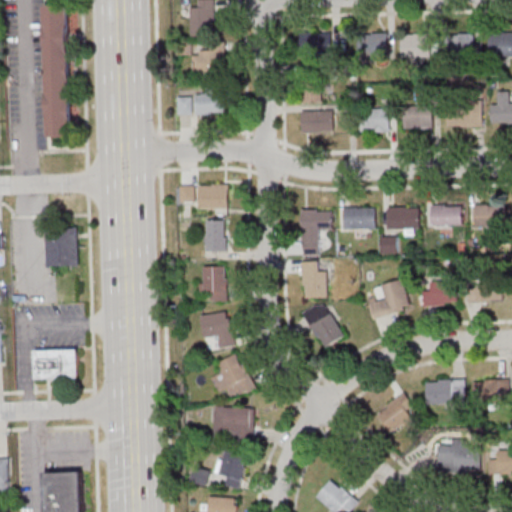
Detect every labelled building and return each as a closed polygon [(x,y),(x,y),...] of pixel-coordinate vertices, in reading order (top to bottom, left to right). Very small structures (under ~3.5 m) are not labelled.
[(215,0),(192,0),(192,35),(216,35),(215,0)] [(75,136),(72,4),(45,5),(49,137),(75,136)] [(511,30),(493,31),(493,56),(511,56),(511,30)] [(301,57),(326,57),(326,33),(301,33),(301,57)] [(365,33),(365,55),(390,55),(390,33),(365,33)] [(477,34),(443,34),(443,55),(477,55),(477,34)] [(434,56),(434,35),(403,35),(403,56),(434,56)] [(203,78),(220,78),(220,51),(194,51),(194,71),(203,71),(203,78)] [(324,104),(324,75),(302,75),(302,104),(324,104)] [(197,113),(225,113),(225,90),(197,90),(197,113)] [(493,102),(493,124),(511,124),(511,103),(511,104),(511,91),(499,91),(499,102),(493,102)] [(179,113),(192,113),(192,97),(179,97),(179,113)] [(449,104),(449,127),(483,127),(483,104),(449,104)] [(405,128),(433,129),(434,106),(406,105),(405,128)] [(392,108),(363,108),(363,131),(392,131),(392,108)] [(302,111),(302,133),(335,133),(335,111),(302,111)] [(200,184),(200,207),(231,208),(231,184),(200,184)] [(197,185),(180,185),(180,201),(197,201),(197,185)] [(433,224),(464,224),(464,204),(433,204),(433,224)] [(475,226),(502,226),(502,204),(475,204),(475,226)] [(421,230),(421,206),(389,206),(389,230),(421,230)] [(346,208),(346,229),(378,229),(378,208),(346,208)] [(304,210),(303,254),(329,254),(329,210),(304,210)] [(228,250),(228,220),(208,220),(208,250),(228,250)] [(80,266),(80,227),(48,227),(48,266),(80,266)] [(399,252),(399,236),(384,236),(384,252),(399,252)] [(321,269),(321,261),(306,261),(306,297),(329,297),(329,269),(321,269)] [(230,266),(203,266),(203,291),(211,291),(211,300),(230,300),(230,266)] [(503,301),(503,279),(469,280),(469,301),(503,301)] [(371,304),(374,319),(412,310),(405,280),(383,285),(387,300),(371,304)] [(459,282),(426,282),(426,306),(459,306),(459,282)] [(307,311),(323,347),(345,338),(329,301),(307,311)] [(206,339),(218,337),(220,347),(237,345),(232,310),(202,315),(206,339)] [(37,348),(37,378),(82,378),(82,348),(37,348)] [(218,363),(223,375),(216,378),(222,391),(228,389),(232,399),(256,388),(241,353),(218,363)] [(428,380),(428,404),(455,404),(455,394),(467,394),(467,380),(428,380)] [(511,380),(475,380),(475,402),(511,402),(511,380)] [(415,407),(407,394),(379,413),(392,434),(414,420),(409,411),(415,407)] [(255,408),(216,408),(215,439),(254,440),(255,408)] [(440,472),(483,472),(483,443),(440,443),(440,472)] [(219,476),(228,478),(226,486),(241,489),(248,455),(224,450),(219,476)] [(511,451),(491,451),(491,474),(511,473),(511,451)] [(11,458),(0,457),(0,500),(1,501),(1,492),(11,492),(11,458)] [(47,511),(85,511),(85,471),(47,472),(47,511)] [(208,471),(195,471),(195,483),(208,483),(208,471)] [(350,511),(360,501),(333,479),(318,496),(336,511),(340,511),(344,507),(349,511),(350,511)] [(209,511),(237,511),(238,498),(209,498),(209,511)]
